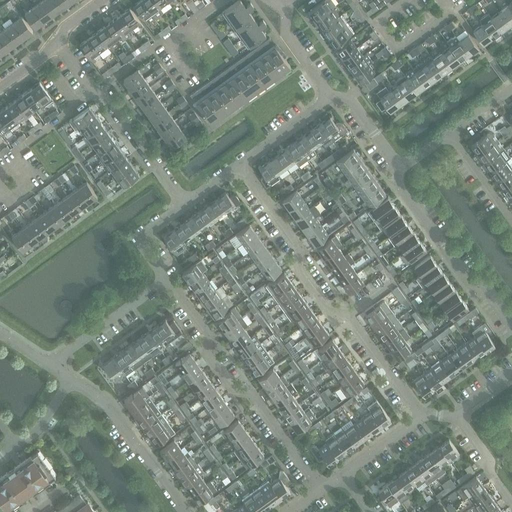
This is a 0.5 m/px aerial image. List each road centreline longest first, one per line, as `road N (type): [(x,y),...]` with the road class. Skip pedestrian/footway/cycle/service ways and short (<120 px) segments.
road 1 (residential): [(421,416),(296,266),(297,247),(238,163)]
road 2 (residential): [(324,489),(249,392),(230,388),(204,353),(202,327),(165,280)]
road 3 (residential): [(183,205),(58,43)]
road 4 (residential): [(511,324),(481,283),(465,278),(397,183),(398,170)]
road 5 (residential): [(182,511),(107,406),(69,378)]
road 6 (residential): [(50,365),(165,280)]
